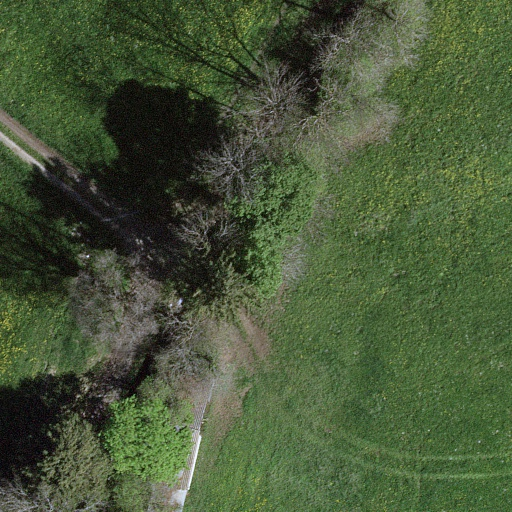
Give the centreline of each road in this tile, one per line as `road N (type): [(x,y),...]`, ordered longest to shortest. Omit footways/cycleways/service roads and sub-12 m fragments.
road 1 (track): [(159,278),(84,478),(81,511)]
road 2 (track): [(0,132),(159,278)]
